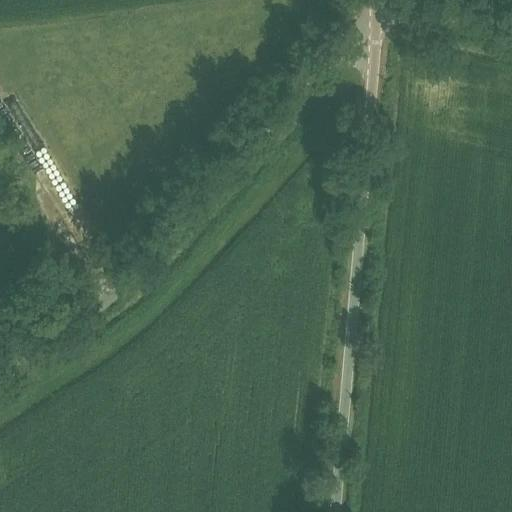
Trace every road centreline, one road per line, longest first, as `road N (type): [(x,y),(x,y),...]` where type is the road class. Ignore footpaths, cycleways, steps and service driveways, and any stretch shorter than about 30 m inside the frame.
road 1 (unclassified): [(383,17),(165,282),(0,388)]
road 2 (unclassified): [(342,511),(383,17)]
road 3 (unclassified): [(383,17),(511,41)]
